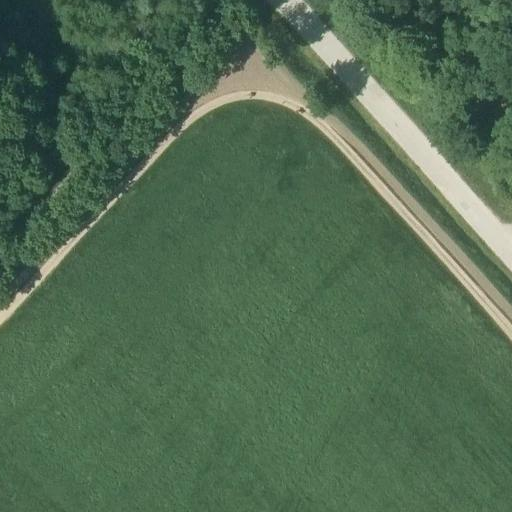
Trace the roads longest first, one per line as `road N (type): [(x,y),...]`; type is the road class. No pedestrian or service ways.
road 1 (track): [(0,317),(187,116),(253,91),(283,95),(324,122),(511,325)]
road 2 (track): [(210,0),(0,255)]
